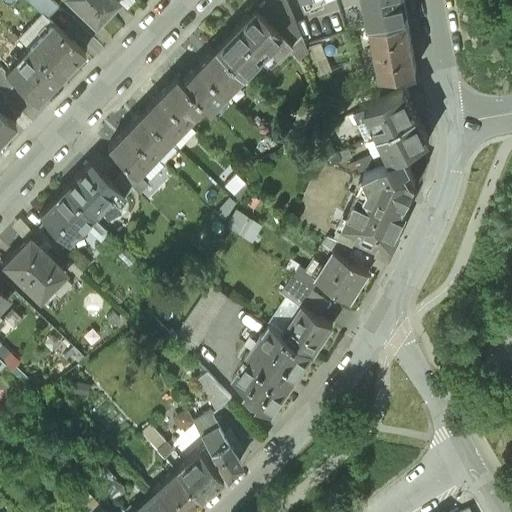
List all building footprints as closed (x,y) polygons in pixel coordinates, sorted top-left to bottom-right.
[(72,0),(94,21),(114,0),(72,0)] [(286,0),(263,0),(256,8),(278,30),(278,31),(291,43),(300,33),(286,0)] [(311,0),(315,9),(335,0),(311,0)] [(403,0),(366,0),(371,23),(407,16),(403,0)] [(256,8),(254,6),(232,28),(258,54),(259,54),(269,64),(291,43),(278,31),(278,30),(256,8)] [(407,16),(371,23),(380,73),(416,66),(407,16)] [(84,50),(52,20),(26,46),(58,77),(84,50)] [(214,47),(241,73),(258,54),(232,28),(214,47)] [(328,33),(304,43),(311,59),(334,51),(328,33)] [(58,77),(26,46),(5,69),(4,70),(15,80),(36,100),(58,77)] [(241,73),(214,47),(197,64),(224,90),(241,73)] [(0,65),(0,64),(0,93),(1,94),(15,80),(4,70),(5,69),(0,65)] [(224,90),(197,64),(181,80),(180,81),(201,101),(200,102),(206,108),(224,90)] [(181,80),(176,75),(158,93),(184,118),(200,102),(201,101),(180,81),(181,80)] [(339,80),(322,87),(329,103),(345,96),(339,80)] [(404,85),(354,110),(360,122),(372,116),(378,129),(417,110),(404,85)] [(184,118),(158,93),(141,110),(167,135),(167,136),(178,147),(195,129),(184,118)] [(0,137),(15,123),(0,108),(0,137)] [(167,135),(141,110),(125,127),(151,153),(167,136),(167,135)] [(417,110),(378,129),(386,145),(374,151),(379,162),(403,149),(429,136),(417,110)] [(151,153),(125,127),(108,144),(134,170),(151,153)] [(326,131),(300,143),(310,163),(336,150),(326,131)] [(379,162),(362,171),(366,178),(361,189),(358,188),(347,213),(350,214),(342,230),(344,231),(354,235),(355,234),(378,244),(377,246),(388,251),(392,242),(397,240),(401,231),(399,226),(407,209),(408,209),(413,198),(407,195),(416,178),(409,166),(411,165),(403,149),(379,162)] [(353,176),(321,160),(293,218),(328,234),(328,233),(340,239),(344,231),(342,230),(350,214),(347,213),(358,188),(361,189),(366,178),(362,171),(353,176)] [(102,173),(89,161),(64,187),(91,213),(94,209),(95,210),(114,199),(116,202),(124,194),(110,180),(111,179),(111,178),(104,171),(102,173)] [(132,186),(117,171),(111,178),(111,179),(110,180),(124,194),(132,186)] [(91,213),(64,187),(40,213),(66,238),(91,213)] [(234,205),(224,222),(250,237),(260,221),(234,205)] [(340,239),(328,233),(328,234),(323,241),(336,249),(337,248),(347,255),(354,245),(340,239)] [(62,266),(38,243),(36,246),(27,237),(2,262),(35,294),(46,282),(49,286),(61,273),(58,270),(62,266)] [(347,255),(337,248),(336,249),(327,263),(326,262),(317,275),(350,297),(368,269),(347,255)] [(210,280),(173,334),(191,352),(230,294),(210,280)] [(333,322),(304,302),(284,331),(313,351),(333,322)] [(271,323),(264,334),(262,332),(241,364),(243,365),(235,377),(248,386),(246,389),(261,399),(259,402),(272,411),(313,351),(284,331),(271,323)] [(232,395),(207,369),(195,377),(216,406),(232,395)] [(239,461),(213,415),(196,424),(224,474),(239,461)] [(164,438),(156,446),(167,459),(176,451),(164,438)] [(210,465),(195,449),(175,468),(180,473),(201,496),(220,479),(209,467),(210,465)] [(159,493),(175,511),(183,511),(201,496),(180,473),(159,493)] [(137,511),(175,511),(159,493),(137,511)] [(448,511),(474,511),(470,502),(448,511)]
